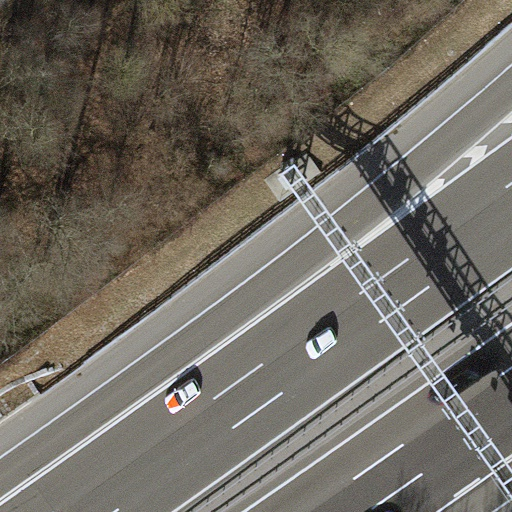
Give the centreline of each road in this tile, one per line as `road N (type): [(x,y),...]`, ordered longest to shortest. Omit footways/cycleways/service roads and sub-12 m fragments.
road 1 (motorway): [(511,92),(46,511)]
road 2 (motorway): [(511,205),(84,511)]
road 3 (motorway): [(340,511),(511,389)]
